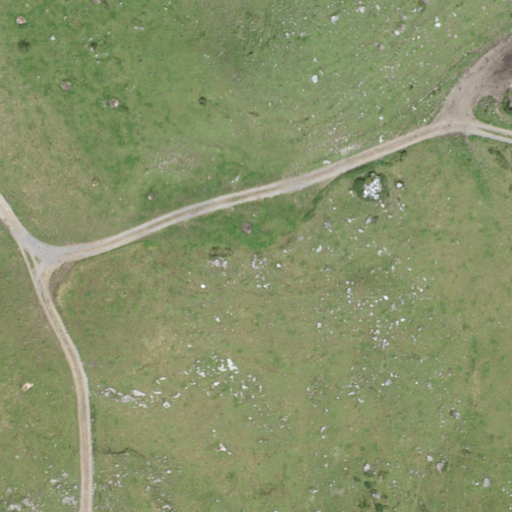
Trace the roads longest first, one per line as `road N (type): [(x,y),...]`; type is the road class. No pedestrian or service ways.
road 1 (track): [(0,208),(23,243),(66,255),(300,184),(427,135),(454,129),(511,138)]
road 2 (track): [(23,243),(79,381),(84,511)]
